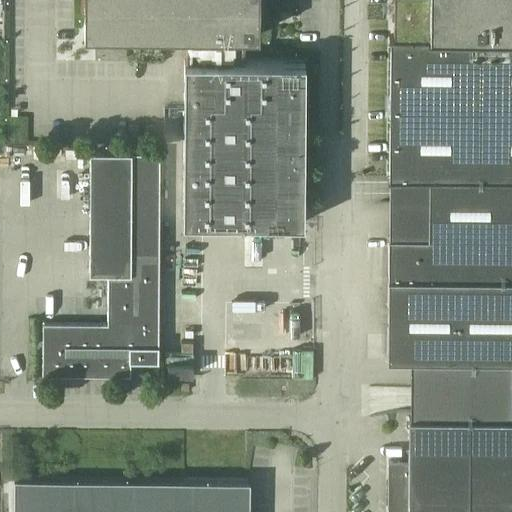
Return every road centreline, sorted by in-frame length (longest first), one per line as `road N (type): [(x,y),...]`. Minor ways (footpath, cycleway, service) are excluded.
road 1 (unclassified): [(334,409),(0,409)]
road 2 (unclassified): [(334,409),(340,155)]
